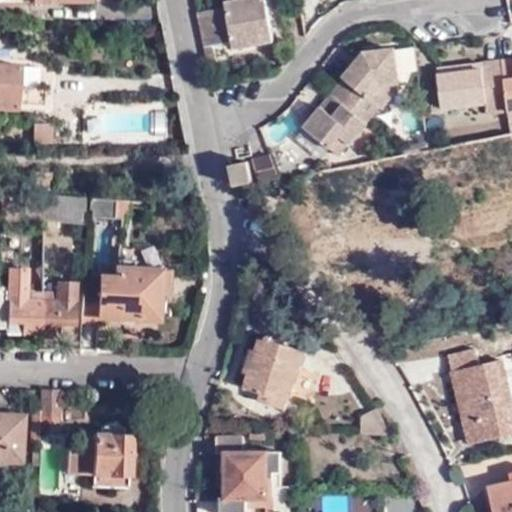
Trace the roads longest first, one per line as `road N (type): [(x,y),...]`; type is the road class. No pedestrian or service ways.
road 1 (residential): [(230,241),(274,248),(354,337),(447,486),(452,511)]
road 2 (residential): [(498,15),(460,2),(386,5),(344,24),(273,101),(209,137)]
road 3 (residential): [(0,370),(209,372)]
road 4 (residential): [(209,372),(181,511)]
road 5 (residential): [(183,0),(209,137)]
road 6 (residential): [(230,241),(209,372)]
